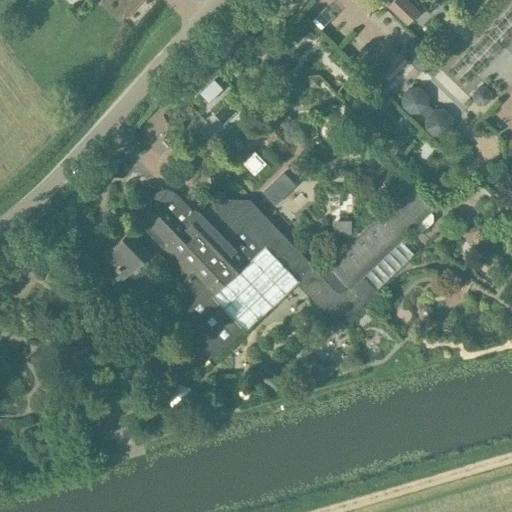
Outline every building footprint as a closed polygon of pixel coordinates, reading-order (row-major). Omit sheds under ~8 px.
[(391,0),(388,4),(398,13),(410,0),(409,0),(391,0)] [(425,67),(430,62),(431,55),(426,50),(419,50),(414,55),(413,62),(418,67),(425,67)] [(214,74),(195,91),(210,107),(228,89),(214,74)] [(410,84),(402,93),(403,104),(411,111),(422,111),(426,115),(426,126),(434,133),(445,133),(452,125),(452,114),(445,107),(434,107),(429,103),(429,92),(421,84),(410,84)] [(486,85),(479,85),(474,90),(474,97),(479,102),(487,102),(491,97),(491,89),(486,85)] [(256,154),(245,163),(254,172),(264,163),(256,154)] [(284,169),(263,189),(276,202),(297,182),(284,169)] [(203,346),(213,357),(243,329),(245,332),(297,283),(319,306),(322,309),(325,311),(327,312),(330,313),(333,314),(337,315),(341,315),(345,314),(347,314),(351,312),(355,310),(358,308),(375,291),(370,286),(361,277),(364,274),(368,278),(408,240),(404,236),(411,230),(414,234),(421,234),(433,223),(433,216),(429,212),(432,209),(429,205),(412,188),(320,276),(299,253),(248,202),(218,198),(202,213),(199,210),(195,208),(191,209),(177,194),(175,193),(173,192),(171,191),(168,191),(166,191),(164,191),(161,192),(159,193),(157,195),(155,197),(154,199),(154,200),(153,203),(153,205),(153,207),(154,211),(155,213),(143,225),(145,227),(134,237),(128,230),(105,252),(126,273),(148,252),(151,256),(163,245),(189,272),(185,276),(183,346),(203,346)] [(331,220),(331,233),(350,234),(350,220),(331,220)] [(282,382),(264,363),(254,373),(273,392),(282,382)] [(194,399),(191,387),(179,382),(170,391),(172,403),(184,407),(194,399)]
